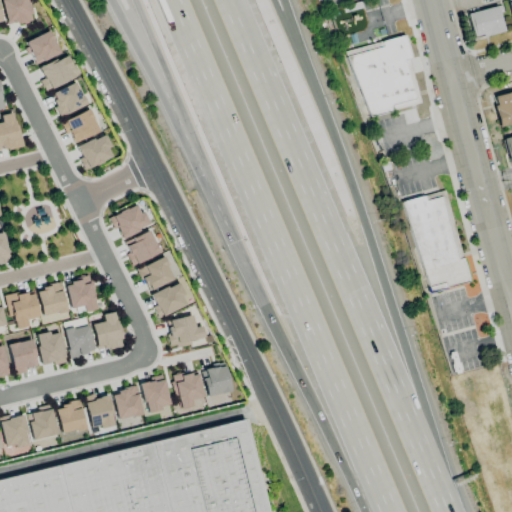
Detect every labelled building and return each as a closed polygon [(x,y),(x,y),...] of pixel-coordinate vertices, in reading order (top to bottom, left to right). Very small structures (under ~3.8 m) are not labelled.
[(0,0),(0,8),(4,26),(29,21),(25,0),(0,0)] [(471,38),(501,32),(496,6),(465,13),(471,38)] [(32,64),(56,54),(47,31),(23,41),(32,64)] [(368,117),(419,102),(407,58),(409,58),(403,35),(341,52),(368,117)] [(72,78),(63,56),(36,67),(41,79),(38,80),(42,90),(72,78)] [(59,117),(84,104),(71,81),(46,95),(59,117)] [(511,123),(511,91),(490,97),(497,127),(511,123)] [(96,133),(86,110),(60,121),(69,144),(96,133)] [(0,150),(19,146),(12,112),(0,114),(0,150)] [(82,169),(110,158),(101,135),(73,146),(82,169)] [(511,168),(511,136),(501,140),(509,169),(511,168)] [(429,300),(467,291),(443,192),(402,208),(429,300)] [(116,238),(144,227),(136,205),(107,215),(116,238)] [(156,255),(148,231),(120,241),(129,264),(156,255)] [(135,268),(144,291),(170,280),(161,257),(135,268)] [(67,308),(81,305),(82,312),(94,310),(87,277),(62,282),(67,308)] [(63,311),(57,283),(33,289),(39,316),(63,311)] [(146,295),(157,318),(185,305),(174,283),(146,295)] [(35,318),(30,291),(3,297),(10,330),(25,327),(23,320),(35,318)] [(101,322),(90,324),(93,350),(119,346),(114,312),(99,314),(101,322)] [(199,326),(192,327),(189,315),(162,321),(168,347),(202,340),(199,326)] [(67,358),(91,352),(85,325),(60,331),(67,358)] [(62,361),(56,331),(32,336),(38,366),(62,361)] [(22,368),(34,365),(28,339),(4,345),(11,375),(23,372),(22,368)] [(199,369),(203,396),(227,392),(222,365),(199,369)] [(188,399),(200,397),(195,372),(168,377),(173,398),(168,399),(170,410),(189,406),(188,399)] [(137,383),(142,412),(166,407),(160,375),(147,377),(148,381),(137,383)] [(133,388),(109,392),(114,419),(138,415),(133,388)] [(104,395),(93,398),(92,394),(80,397),(88,430),(111,425),(104,395)] [(81,429),(77,402),(53,406),(57,433),(81,429)] [(35,407),(36,412),(24,414),(29,440),(53,435),(47,405),(35,407)] [(0,418),(0,440),(2,449),(26,444),(19,413),(0,418)] [(259,511),(238,427),(0,486),(0,511),(259,511)]
